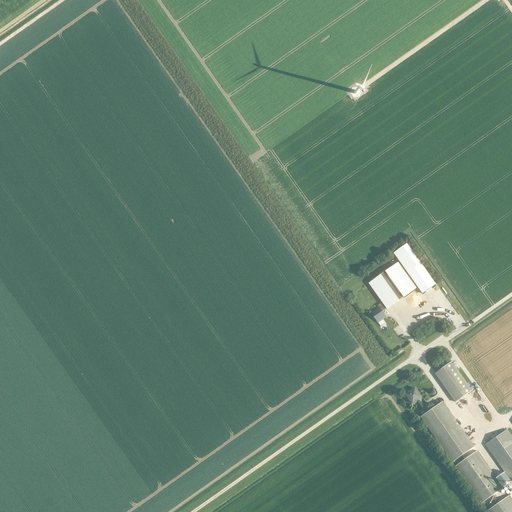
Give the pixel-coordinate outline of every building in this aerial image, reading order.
[(407,243),(394,253),(423,294),(436,284),(407,243)] [(386,271),(369,283),(387,309),(416,288),(398,262),(386,271)] [(371,313),(378,322),(386,316),(380,307),(371,313)] [(472,390),(452,362),(435,373),(455,402),(472,390)] [(415,388),(410,392),(409,391),(404,394),(410,402),(411,401),(413,403),(414,402),(415,403),(418,401),(418,400),(422,397),(415,388)] [(452,462),(474,447),(443,402),(421,417),(452,462)] [(511,435),(508,430),(486,445),(504,472),(511,482),(511,481),(511,435)] [(497,504),(487,511),(511,511),(511,499),(509,496),(499,503),(493,495),(503,488),(511,482),(504,472),(496,478),(477,451),(455,466),(481,503),(491,496),(493,498),(490,501),(492,504),(495,502),(497,504)]
